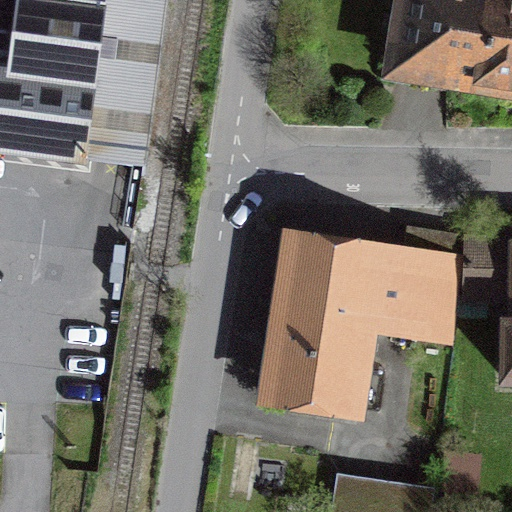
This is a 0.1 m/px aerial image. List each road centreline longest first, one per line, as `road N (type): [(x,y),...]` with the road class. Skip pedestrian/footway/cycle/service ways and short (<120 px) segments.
road 1 (residential): [(177,511),(230,172)]
road 2 (residential): [(511,177),(230,172)]
road 3 (residential): [(230,172),(260,0)]
